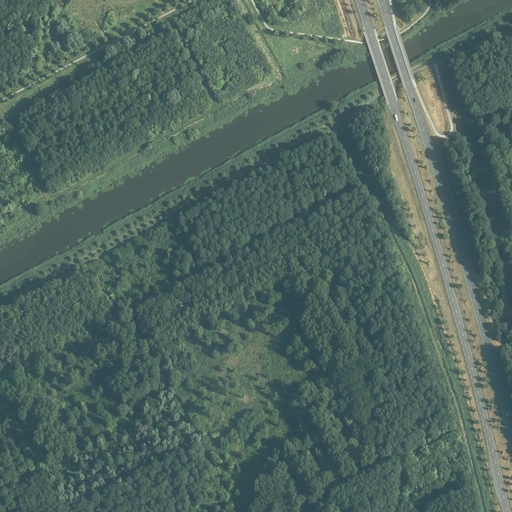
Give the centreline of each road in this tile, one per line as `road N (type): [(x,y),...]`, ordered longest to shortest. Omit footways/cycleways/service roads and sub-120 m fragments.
road 1 (primary): [(359,0),(440,262),(505,511)]
road 2 (primary): [(511,436),(380,0)]
